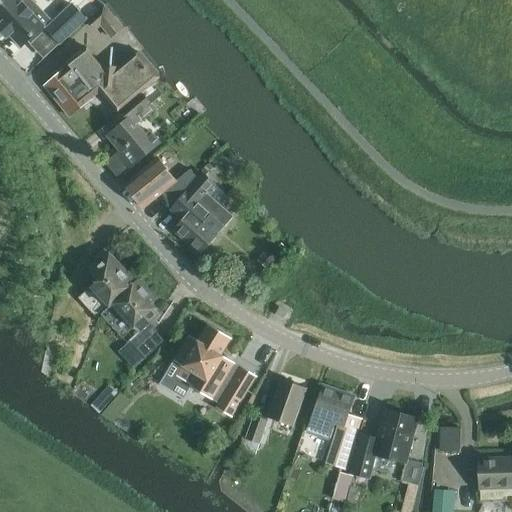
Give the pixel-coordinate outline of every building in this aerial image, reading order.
[(0,0),(0,31),(7,39),(10,37),(22,50),(52,20),(32,0),(0,0)] [(61,43),(86,19),(72,4),(46,28),(61,43)] [(123,28),(104,5),(88,21),(96,29),(101,25),(111,38),(123,28)] [(119,114),(153,85),(161,77),(140,52),(118,71),(118,69),(104,67),(104,70),(85,46),(62,64),(66,69),(45,86),(70,117),(92,99),(91,98),(100,92),(119,114)] [(153,85),(119,114),(114,118),(121,126),(108,137),(120,151),(106,162),(119,177),(160,143),(151,132),(147,136),(137,125),(155,110),(150,105),(162,95),(153,85)] [(157,159),(125,185),(144,208),(162,194),(171,206),(196,177),(190,170),(175,182),(157,159)] [(190,212),(174,231),(187,242),(220,205),(207,193),(216,184),(203,172),(177,201),(190,212)] [(220,205),(187,242),(202,254),(234,217),(220,205)] [(272,246),(265,240),(252,253),(259,260),(258,261),(268,269),(287,248),(277,240),(272,246)] [(113,304),(136,282),(110,253),(90,272),(98,281),(80,297),(96,315),(108,304),(110,307),(113,304)] [(136,282),(113,304),(110,307),(102,315),(124,339),(128,336),(132,341),(132,342),(147,359),(165,342),(155,330),(160,325),(156,321),(161,317),(159,314),(160,314),(152,305),(158,299),(139,279),(136,282)] [(190,335),(174,360),(183,366),(177,376),(191,384),(190,386),(219,404),(216,407),(233,418),(258,376),(223,355),(233,338),(208,323),(198,340),(190,335)] [(293,425),(306,389),(281,381),(269,417),(293,425)] [(349,415),(355,396),(326,385),(311,431),(335,439),(327,463),(344,469),(361,419),(349,415)] [(364,437),(355,474),(371,479),(376,458),(407,466),(404,480),(420,485),(425,468),(422,467),(423,464),(409,460),(409,463),(408,463),(420,418),(387,410),(380,441),(364,437)] [(254,468),(270,420),(254,415),(246,438),(243,437),(235,461),(254,468)] [(460,452),(461,428),(441,428),(440,452),(460,452)] [(511,458),(479,460),(481,488),(511,486),(511,458)] [(342,511),(353,476),(339,472),(328,510),(333,511),(342,511)] [(432,511),(452,511),(454,494),(434,491),(432,511)]
